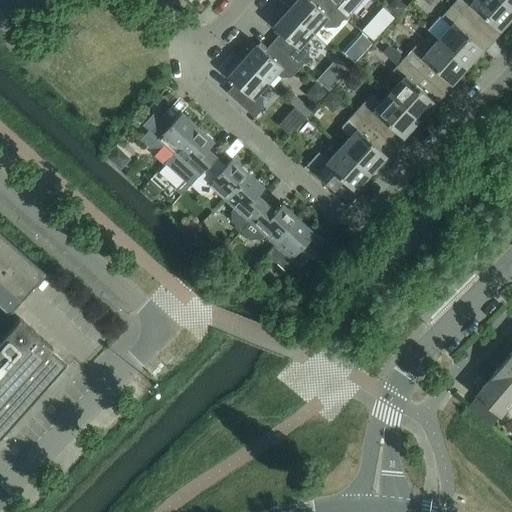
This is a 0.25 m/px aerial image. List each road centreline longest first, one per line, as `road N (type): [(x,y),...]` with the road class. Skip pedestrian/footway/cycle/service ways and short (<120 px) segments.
road 1 (residential): [(511,76),(374,218),(349,213),(223,100),(212,69),(218,51)]
road 2 (residential): [(0,490),(146,350),(153,334),(145,317),(0,190)]
road 3 (residential): [(370,506),(378,434),(423,351),(511,262)]
